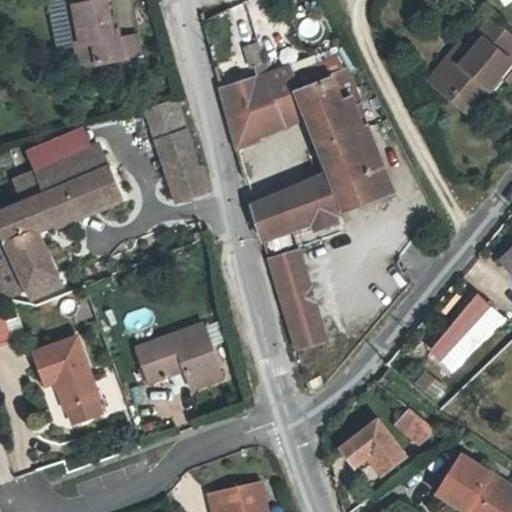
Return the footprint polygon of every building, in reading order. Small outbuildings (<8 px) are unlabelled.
[(49,0),(59,49),(77,46),(82,45),(74,5),(69,6),(67,0),(49,0)] [(120,38),(120,37),(115,38),(113,31),(106,0),(67,0),(69,6),(74,5),(82,45),(77,46),(82,68),(124,59),(124,57),(120,38)] [(482,30),(492,18),(482,9),(472,22),(482,30)] [(500,24),(492,18),(482,30),(467,48),(461,43),(448,58),(454,63),(435,86),(465,111),(485,87),(489,90),(500,76),(511,62),(486,42),(500,24)] [(511,62),(500,76),(503,78),(509,83),(511,79),(511,34),(500,24),(486,42),(511,62)] [(137,34),(120,38),(124,57),(140,53),(137,34)] [(252,68),(255,67),(265,63),(260,44),(246,49),(252,68)] [(298,89),(347,71),(337,56),(293,73),(298,89)] [(429,81),(435,86),(454,63),(448,58),(429,81)] [(253,205),(263,241),(315,222),(335,214),(395,192),(374,140),(370,141),(365,129),(362,130),(356,107),(362,105),(348,70),(347,71),(298,89),(293,73),(290,66),(269,74),(265,63),(255,67),(259,78),(221,90),(236,149),(259,141),(257,137),(270,133),(271,129),(284,124),(285,126),(308,118),(333,181),(325,184),(317,178),(259,203),(257,197),(251,199),(253,205)] [(485,87),(465,111),(472,116),(503,78),(500,76),(489,90),(485,87)] [(146,109),(156,140),(186,130),(176,99),(146,109)] [(370,141),(374,140),(369,127),(365,129),(370,141)] [(177,202),(210,191),(202,167),(199,168),(186,130),(156,140),(177,202)] [(94,173),(109,167),(99,145),(84,152),(94,173)] [(0,213),(0,226),(8,245),(28,288),(33,299),(62,286),(38,231),(78,215),(67,188),(86,180),(97,207),(122,197),(109,167),(94,173),(84,152),(37,172),(46,194),(25,203),(0,213)] [(16,181),(25,203),(46,194),(37,172),(16,181)] [(67,188),(78,215),(97,207),(86,180),(67,188)] [(338,220),(335,214),(315,222),(317,228),(338,220)] [(28,288),(8,245),(0,250),(0,288),(2,292),(14,295),(28,288)] [(299,251),(269,260),(296,349),(326,340),(299,251)] [(511,251),(502,261),(511,271),(511,251)] [(0,319),(0,346),(13,341),(12,338),(6,322),(5,318),(0,319)] [(6,322),(12,338),(24,333),(18,318),(6,322)] [(223,378),(203,324),(137,348),(150,382),(185,369),(193,389),(223,378)] [(78,336),(35,352),(47,385),(56,382),(66,410),(68,409),(74,425),(105,414),(99,398),(100,398),(78,336)] [(423,369),(412,381),(433,401),(444,390),(423,369)] [(397,425),(420,445),(437,431),(411,409),(397,425)] [(342,448),(356,467),(369,457),(373,463),(382,474),(406,456),(378,420),(342,448)] [(467,511),(511,511),(511,487),(508,485),(505,490),(489,480),(492,475),(463,456),(439,494),(468,511),(467,511)] [(360,474),(373,463),(369,457),(356,467),(355,467),(360,474)] [(505,490),(508,485),(492,475),(489,480),(505,490)] [(267,511),(261,481),(210,493),(214,511),(215,511),(221,511),(267,511)]
